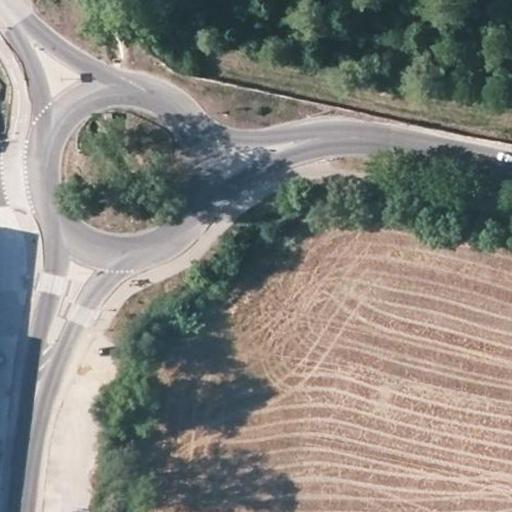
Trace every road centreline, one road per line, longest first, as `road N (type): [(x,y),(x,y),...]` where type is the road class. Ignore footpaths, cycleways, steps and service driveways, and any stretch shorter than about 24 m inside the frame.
road 1 (tertiary): [(48,204),(56,266),(35,347),(28,450)]
road 2 (tertiary): [(28,450),(83,316),(116,271),(142,253)]
road 3 (secondary): [(391,142),(333,131),(226,135),(185,112)]
road 4 (secondary): [(197,215),(292,155),(391,142)]
road 5 (secondary): [(5,9),(35,74),(43,152)]
road 6 (secondary): [(128,87),(5,9)]
road 7 (secondary): [(391,142),(511,168)]
